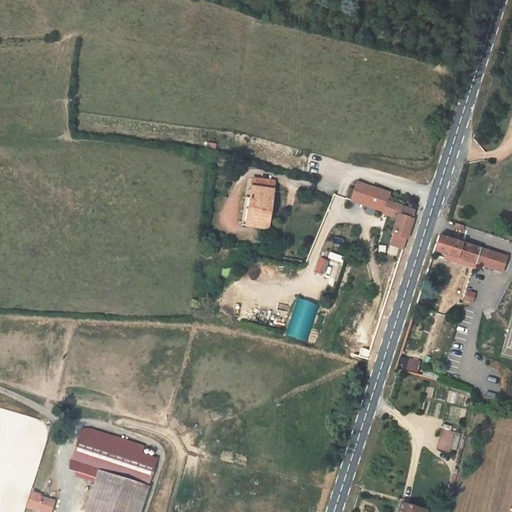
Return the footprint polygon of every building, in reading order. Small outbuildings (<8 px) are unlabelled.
[(252,179),(247,220),(269,223),(274,182),(252,179)] [(350,201),(365,205),(371,188),(356,183),(350,201)] [(389,193),(371,188),(365,205),(383,211),(386,201),(389,193)] [(400,245),(400,248),(403,249),(415,211),(386,201),(383,211),(382,214),(397,218),(392,233),(393,233),(390,242),(400,245)] [(247,220),(246,226),(268,229),(269,223),(247,220)] [(475,263),(480,249),(438,235),(434,250),(475,263)] [(480,249),(475,263),(502,272),(506,257),(480,249)] [(309,341),(321,306),(298,298),(286,334),(309,341)] [(419,363),(410,360),(407,370),(416,373),(419,363)] [(437,448),(450,452),(455,432),(443,428),(437,448)] [(73,460),(149,485),(157,460),(142,455),(145,448),(89,429),(83,430),(73,460)] [(100,471),(85,511),(141,511),(149,487),(100,471)] [(31,508),(39,511),(39,510),(43,498),(35,495),(31,508)] [(45,511),(51,511),(55,502),(43,498),(39,510),(45,511)]
